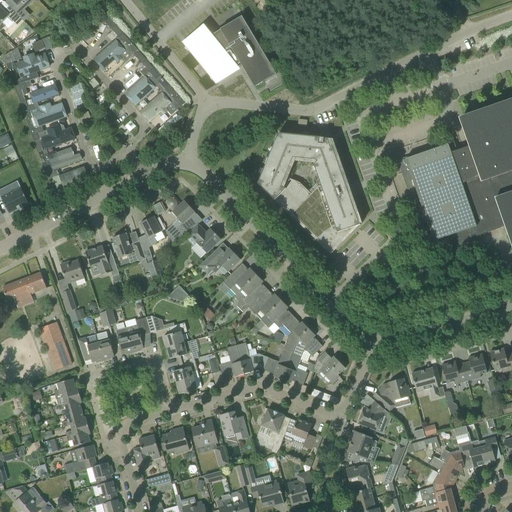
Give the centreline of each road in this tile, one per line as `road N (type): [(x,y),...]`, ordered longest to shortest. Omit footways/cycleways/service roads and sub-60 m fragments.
road 1 (residential): [(125,150),(141,122),(75,48),(59,54),(56,66),(89,159),(103,168)]
road 2 (residential): [(207,102),(305,111),(464,34)]
road 3 (unclassified): [(187,162),(209,175),(328,300)]
road 4 (residential): [(169,411),(154,366),(91,381),(106,448),(121,445)]
road 5 (residential): [(373,146),(397,214),(395,234),(328,300)]
road 6 (residential): [(169,411),(251,390),(340,418)]
road 7 (unclassified): [(0,247),(142,176)]
road 8 (unclassified): [(373,340),(511,306)]
road 9 (residential): [(207,102),(124,0)]
